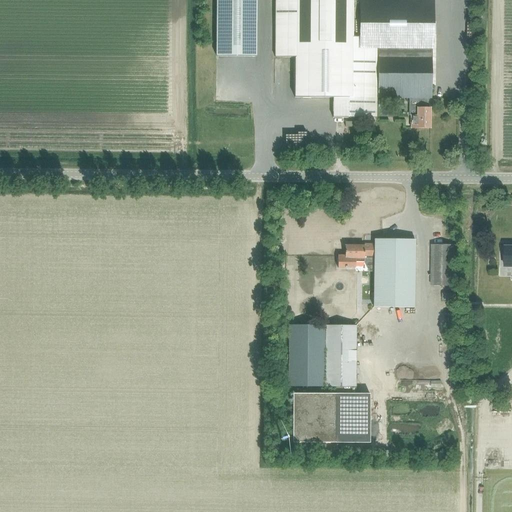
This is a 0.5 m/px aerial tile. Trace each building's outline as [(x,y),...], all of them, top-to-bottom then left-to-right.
[(431,0),(380,0),(380,3),(353,3),(352,0),(215,0),(216,56),(256,57),(256,0),(275,0),(275,58),(295,58),(295,98),(333,98),(332,118),(375,118),(376,98),(418,98),(418,108),(416,108),(416,116),(411,116),(410,129),(416,128),(429,129),(429,108),(427,108),(427,98),(431,98),(431,62),(431,3),(431,0)] [(368,272),(374,272),(374,307),(414,307),(414,239),(407,239),(407,238),(401,238),(401,239),(374,239),(374,246),(344,246),(344,256),(337,256),(337,268),(346,268),(346,267),(355,267),(355,262),(364,262),(368,272)] [(454,286),(455,245),(431,245),(430,286),(454,286)] [(356,387),(356,325),(288,325),(288,387),(335,387),(355,387),(356,387)] [(355,387),(335,387),(335,394),(292,394),(292,443),(369,443),(370,394),(355,394),(355,387)]
